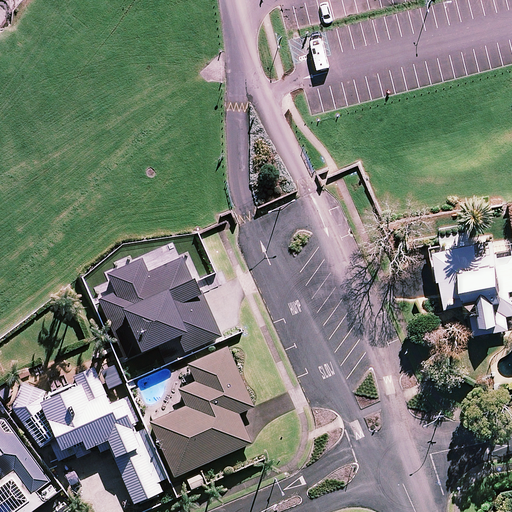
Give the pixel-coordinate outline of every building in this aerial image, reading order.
[(511,240),(495,242),(493,230),(446,235),(447,248),(434,249),(437,278),(441,278),(444,306),(470,303),(473,333),(508,329),(506,314),(511,313),(511,240)] [(187,332),(191,341),(183,345),(186,352),(195,349),(221,337),(186,257),(149,273),(142,260),(109,274),(117,293),(100,300),(127,359),(187,332)] [(148,421),(174,478),(251,443),(238,413),(254,407),(226,346),(187,363),(195,381),(178,389),(185,405),(148,421)] [(168,479),(146,428),(135,433),(132,427),(139,423),(127,396),(114,402),(96,363),(72,374),(41,388),(38,383),(10,402),(42,449),(50,442),(58,461),(74,455),(76,460),(90,454),(88,449),(96,446),(100,455),(111,450),(133,503),(163,491),(160,483),(168,479)] [(0,511),(31,511),(59,492),(15,432),(5,432),(0,424),(0,511)]
